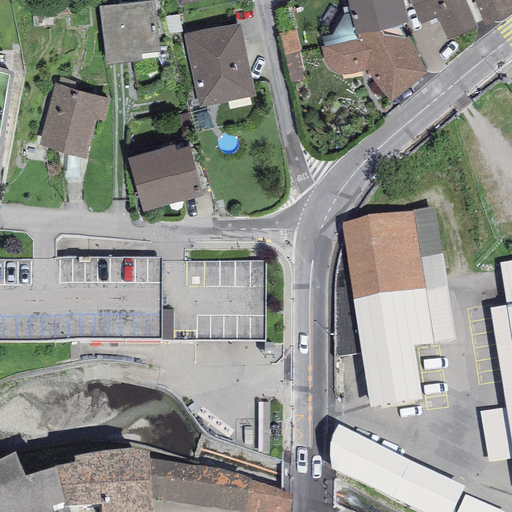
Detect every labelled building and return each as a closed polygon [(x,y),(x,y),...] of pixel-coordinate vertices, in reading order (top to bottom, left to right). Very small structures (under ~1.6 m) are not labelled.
[(154,0),(99,0),(106,56),(159,50),(158,43),(160,43),(154,0)] [(346,0),(349,7),(343,9),(344,16),(332,36),(322,39),(324,48),(358,39),(381,34),(399,27),(409,24),(402,0),(346,0)] [(408,0),(419,27),(437,21),(448,44),(477,32),(463,0),(408,0)] [(511,0),(473,0),(485,27),(511,15),(511,0)] [(239,16),(183,28),(199,103),(256,91),(239,16)] [(324,48),(320,49),(321,56),(324,62),(327,68),(333,72),(338,75),(345,75),(354,74),(360,72),(367,71),(370,77),(391,104),(427,74),(408,37),(405,39),(399,27),(381,34),(358,39),(324,48)] [(295,79),(308,78),(302,28),(288,30),(295,79)] [(108,92),(54,79),(39,140),(85,151),(95,111),(103,113),(108,92)] [(175,136),(127,150),(143,202),(204,184),(189,136),(176,140),(175,136)] [(434,208),(341,223),(371,408),(422,399),(413,346),(455,340),(434,208)] [(162,259),(0,259),(0,341),(162,342),(162,259)] [(511,260),(499,263),(511,342),(511,260)] [(489,429),(505,428),(503,411),(487,413),(489,429)] [(401,456),(338,425),(329,443),(332,469),(385,496),(421,511),(451,511),(465,486),(401,456)] [(74,448),(16,453),(25,476),(57,466),(69,507),(101,506),(101,511),(153,511),(153,501),(150,459),(152,454),(130,450),(76,453),(74,448)] [(70,511),(69,507),(57,466),(25,476),(16,453),(0,459),(0,511),(70,511)] [(228,471),(150,459),(153,501),(248,511),(290,511),(292,494),(228,471)] [(504,511),(465,495),(457,511),(504,511)]
